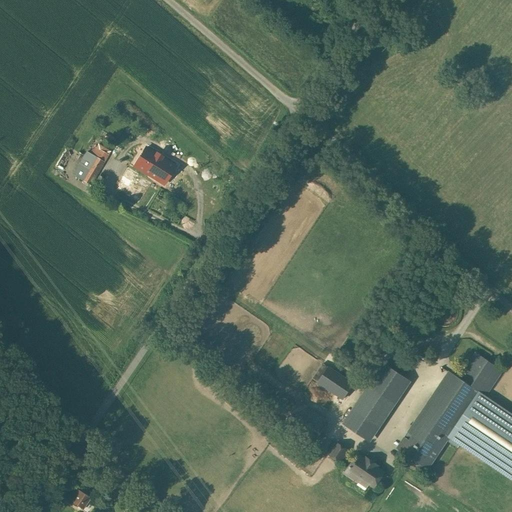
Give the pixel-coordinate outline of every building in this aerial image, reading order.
[(108,154),(95,146),(76,176),(90,184),(108,154)] [(141,169),(130,162),(115,187),(139,202),(150,183),(138,175),(141,169)] [(496,367),(477,354),(460,379),(454,375),(403,451),(427,467),(445,440),(478,391),(485,396),(500,373),(495,369),(496,367)] [(410,381),(383,363),(343,423),(370,441),(410,381)] [(328,364),(317,380),(346,400),(357,384),(328,364)] [(511,414),(478,391),(445,440),(458,448),(460,445),(461,443),(511,477),(511,414)] [(328,421),(298,400),(287,417),(317,437),(328,421)] [(349,450),(339,443),(330,456),(341,463),(349,450)] [(357,453),(343,474),(375,494),(388,473),(364,457),(357,453)] [(90,498),(78,490),(70,501),(82,509),(90,498)]
